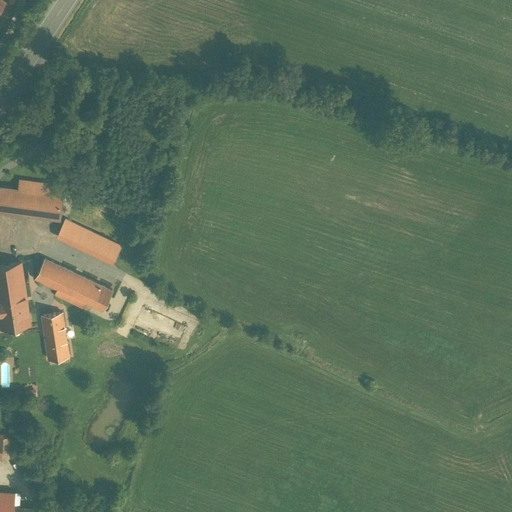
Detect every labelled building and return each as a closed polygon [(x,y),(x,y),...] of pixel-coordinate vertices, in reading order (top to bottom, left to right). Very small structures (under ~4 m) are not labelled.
[(48,131),(27,125),(20,151),(40,156),(48,131)] [(29,188),(10,187),(8,214),(70,219),(74,184),(30,180),(29,188)] [(104,238),(69,224),(63,239),(98,253),(104,238)] [(121,293),(51,262),(42,283),(64,293),(62,297),(109,319),(121,293)] [(22,265),(0,268),(0,332),(32,327),(22,265)] [(68,315),(45,318),(52,366),(75,363),(68,315)] [(0,434),(0,461),(12,462),(12,435),(0,434)] [(23,491),(0,490),(0,511),(46,511),(46,509),(22,507),(23,491)]
